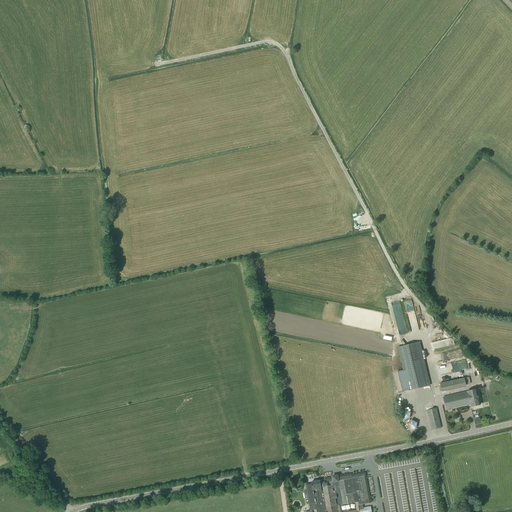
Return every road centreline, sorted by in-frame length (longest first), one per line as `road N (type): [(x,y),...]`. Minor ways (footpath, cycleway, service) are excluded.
road 1 (track): [(425,343),(428,314),(390,263),(276,44),(157,64)]
road 2 (unclassified): [(70,511),(511,423)]
